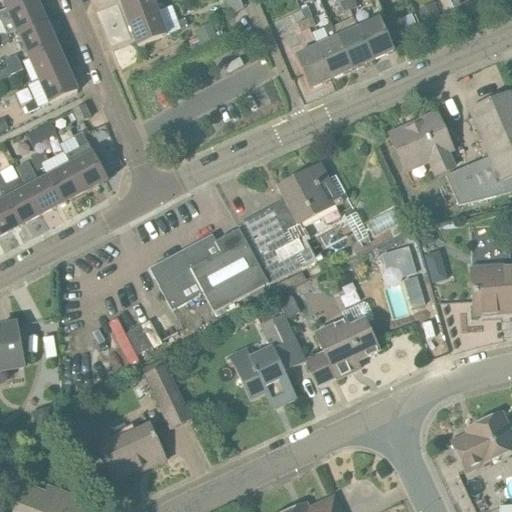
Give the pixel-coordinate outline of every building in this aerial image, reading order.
[(2,25),(11,22),(18,38),(46,25),(35,0),(33,0),(7,11),(0,14),(0,22),(2,25)] [(1,0),(7,11),(33,0),(1,0)] [(119,0),(128,23),(157,12),(152,0),(119,0)] [(352,0),(351,0),(345,3),(349,9),(356,6),(352,0)] [(460,6),(457,0),(449,0),(453,9),(460,6)] [(342,12),(349,9),(345,3),(339,6),(342,12)] [(434,3),(419,10),(423,20),(438,14),(434,3)] [(312,18),(307,9),(301,12),(305,21),(312,18)] [(137,48),(166,37),(161,24),(157,12),(128,23),(137,48)] [(402,21),(406,31),(416,27),(411,16),(402,21)] [(315,25),(312,18),(305,21),(304,22),(308,29),(315,25)] [(373,63),(357,29),(353,19),(333,28),(332,26),(331,26),(352,72),(373,63)] [(357,29),(373,63),(394,53),(379,19),(357,29)] [(188,29),(184,20),(173,24),(176,33),(188,29)] [(298,25),(301,32),(308,29),(304,22),(298,25)] [(210,24),(194,32),(202,47),(217,40),(210,24)] [(28,60),(56,48),(46,25),(18,38),(28,60)] [(331,81),(352,72),(331,26),(323,30),(328,42),(316,47),(331,81)] [(7,37),(6,35),(0,35),(0,41),(1,44),(8,40),(7,37)] [(309,90),(331,81),(316,47),(294,57),(309,90)] [(38,82),(66,69),(56,48),(28,60),(38,82)] [(9,69),(20,64),(17,56),(5,61),(9,69)] [(12,76),(24,71),(20,64),(9,69),(12,76)] [(66,69),(38,82),(48,105),(49,106),(77,94),(66,69)] [(511,97),(510,93),(470,110),(490,158),(446,177),(459,206),(511,193),(511,97)] [(28,114),(40,109),(36,102),(25,107),(28,114)] [(79,125),(89,120),(83,107),(72,112),(79,125)] [(73,115),(68,118),(71,124),(76,121),(73,115)] [(3,120),(0,121),(0,136),(9,132),(3,120)] [(452,152),(438,120),(424,127),(422,123),(391,137),(403,165),(418,159),(421,165),(431,161),(437,176),(454,169),(447,154),(452,152)] [(33,148),(40,144),(34,133),(27,136),(33,148)] [(70,167),(84,194),(107,182),(82,134),(74,139),(79,149),(65,157),(70,167)] [(44,170),(51,166),(49,162),(44,154),(37,158),(44,170)] [(36,173),(44,170),(37,158),(30,162),(36,173)] [(62,205),(48,178),(38,183),(28,163),(15,170),(21,180),(40,217),(62,205)] [(62,205),(84,194),(70,167),(48,178),(62,205)] [(271,211),(238,229),(239,232),(268,286),(269,287),(316,262),(306,242),(310,240),(302,226),(329,211),(330,211),(349,201),(336,177),(328,181),(320,167),(278,189),(298,227),(284,235),(271,211)] [(40,217),(21,180),(6,188),(0,177),(0,193),(4,201),(18,228),(40,217)] [(0,237),(18,228),(4,201),(0,203),(0,237)] [(398,228),(390,233),(394,240),(402,235),(398,228)] [(268,286),(239,232),(216,244),(212,237),(149,271),(182,332),(268,286)] [(440,236),(430,232),(426,241),(435,245),(440,236)] [(407,248),(394,252),(398,264),(411,260),(407,248)] [(431,261),(437,283),(450,280),(445,257),(431,261)] [(475,318),(497,316),(496,308),(511,306),(511,268),(471,272),(475,318)] [(302,273),(271,289),(275,296),(306,280),(302,273)] [(294,302),(280,308),(285,321),(300,314),(294,302)] [(337,382),(352,374),(349,367),(379,353),(366,324),(372,321),(373,317),(368,305),(364,304),(342,314),(345,322),(315,336),(337,382)] [(306,363),(285,321),(280,308),(261,317),(265,325),(261,327),(271,349),(233,367),(250,404),(275,392),(282,407),(297,400),(284,374),(306,363)] [(138,348),(143,358),(166,348),(155,323),(121,339),(127,353),(138,348)] [(0,373),(24,369),(16,326),(0,328),(0,373)] [(170,432),(192,421),(166,367),(144,378),(170,432)] [(48,408),(32,413),(36,427),(51,422),(48,408)] [(466,473),(511,450),(511,437),(501,414),(466,430),(469,435),(452,443),(466,473)] [(166,462),(149,426),(113,443),(107,432),(93,438),(114,483),(137,472),(139,475),(166,462)] [(51,499),(24,489),(15,511),(80,511),(66,506),(68,501),(52,495),(51,499)] [(340,511),(334,497),(307,510),(306,506),(292,511),(340,511)]
